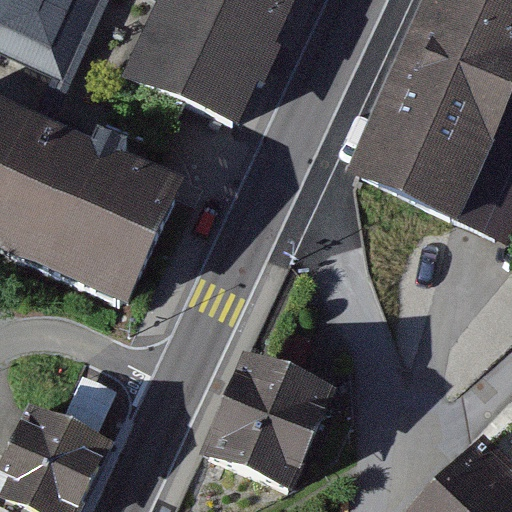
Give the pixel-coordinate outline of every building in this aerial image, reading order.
[(0,0),(0,61),(64,91),(105,0),(155,0),(170,7),(132,91),(241,140),(305,0),(0,0)] [(511,0),(422,0),(341,179),(498,250),(511,219),(511,0)] [(188,210),(0,125),(0,272),(132,332),(188,210)] [(333,396),(249,361),(208,463),(292,497),(333,396)] [(69,511),(93,456),(13,422),(0,452),(0,511),(69,511)] [(511,511),(511,465),(498,452),(439,511),(511,511)]
